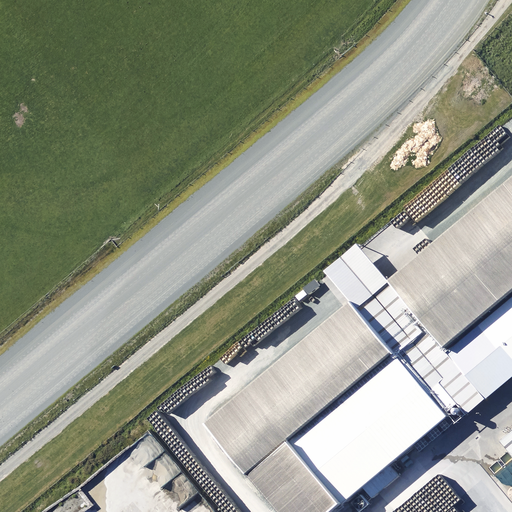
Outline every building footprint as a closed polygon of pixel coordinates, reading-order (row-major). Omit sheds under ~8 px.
[(511,193),(402,284),(458,351),(511,306),(511,193)] [(374,309),(466,420),(495,396),(458,351),(402,284),(373,250),(344,273),(374,309)] [(511,306),(458,351),(495,396),(511,382),(511,306)] [(374,309),(231,427),(301,511),(354,511),(466,420),(374,309)] [(511,457),(511,436),(502,445),(511,457)]
